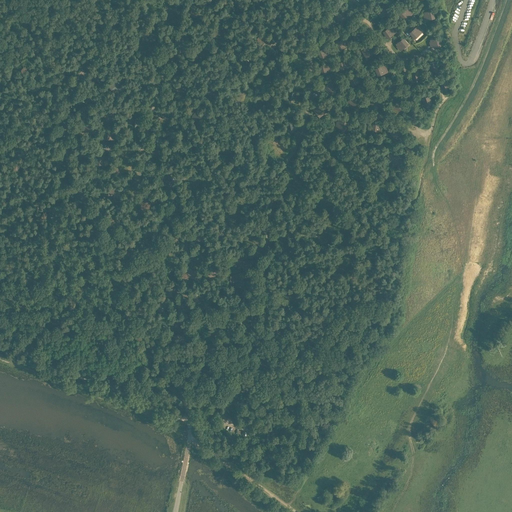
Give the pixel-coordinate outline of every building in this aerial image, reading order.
[(237,12),(241,6),(233,1),(229,8),(237,12)] [(386,12),(388,10),(386,7),(385,7),(384,6),(377,11),(382,16),(386,13),(386,12)] [(196,18),(200,11),(193,7),(189,13),(196,18)] [(413,13),(409,8),(408,9),(407,7),(399,14),(405,20),(413,13)] [(266,19),(272,14),(267,8),(261,14),(266,19)] [(424,14),(423,14),(424,20),(435,18),(434,10),(423,12),(424,14)] [(340,12),(334,15),(339,22),(344,19),(340,12)] [(326,21),(321,24),(326,31),(331,28),(326,21)] [(396,31),(392,27),(391,27),(390,25),(382,32),(387,38),(396,31)] [(422,31),(418,27),(416,26),(409,32),(412,36),(414,38),(414,39),(422,31)] [(305,34),(303,27),(293,29),(295,36),(305,34)] [(221,39),(224,32),(217,28),(213,35),(221,39)] [(362,30),(357,32),(352,34),(355,42),(361,39),(365,37),(362,32),(362,30)] [(143,32),(142,42),(157,44),(157,39),(149,38),(149,33),(143,32)] [(262,44),(268,39),(263,33),(257,39),(262,44)] [(183,44),(184,37),(176,36),(174,43),(183,44)] [(340,39),(335,42),(339,49),(344,47),(348,45),(344,37),(340,39)] [(429,42),(428,42),(430,48),(441,45),(439,37),(429,40),(429,42)] [(396,46),(395,46),(399,51),(408,44),(403,38),(395,44),(396,46)] [(208,50),(201,46),(197,53),(205,57),(208,50)] [(366,47),(361,50),(365,57),(370,54),(366,47)] [(317,51),(321,58),(326,56),(322,48),(317,51)] [(243,66),(249,61),(243,55),(237,61),(243,66)] [(437,61),(429,63),(430,71),(439,70),(437,61)] [(386,72),(383,64),(375,67),(378,75),(386,72)] [(418,70),(411,72),(412,80),(420,78),(418,70)] [(267,72),(267,78),(270,79),(270,80),(277,81),(278,72),(272,71),(271,73),(267,72)] [(354,76),(349,79),(353,86),(357,82),(354,76)] [(114,92),(122,87),(117,80),(110,84),(114,92)] [(394,80),(386,84),(391,91),(398,86),(394,80)] [(447,80),(439,82),(442,90),(449,88),(447,80)] [(185,91),(187,84),(179,82),(177,89),(185,91)] [(329,83),(325,87),(330,93),(335,89),(329,83)] [(214,96),(216,88),(209,86),(206,94),(214,96)] [(290,90),(287,98),(293,100),(293,98),(297,100),(299,94),(295,92),(295,91),(290,90)] [(92,92),(86,92),(84,92),(83,93),(83,95),(82,95),(82,99),(82,100),(93,100),(92,92)] [(430,95),(422,98),(425,106),(433,104),(430,95)] [(352,97),(347,102),(352,108),(357,103),(352,97)] [(374,98),(370,103),(376,109),(381,104),(374,98)] [(396,103),(390,108),(396,114),(401,109),(396,103)] [(314,109),(319,116),(325,112),(320,104),(314,109)] [(169,118),(170,111),(162,109),(160,117),(169,118)] [(198,121),(203,114),(197,110),(192,116),(198,121)] [(115,120),(116,112),(104,111),(103,119),(115,120)] [(138,125),(139,117),(133,116),(133,117),(128,117),(128,123),(132,123),(132,125),(138,125)] [(287,121),(289,129),(294,127),(294,126),(297,125),(295,120),(293,121),(292,119),(287,121)] [(346,129),(348,121),(337,119),(335,127),(346,129)] [(95,124),(94,124),(89,125),(88,125),(86,125),(86,126),(86,128),(85,128),(86,133),(96,132),(95,124)] [(402,132),(395,126),(389,132),(397,139),(402,132)] [(114,139),(114,131),(104,130),(104,139),(114,139)] [(187,140),(190,133),(183,130),(180,137),(187,140)] [(416,148),(411,141),(404,146),(409,153),(416,148)] [(158,154),(161,147),(153,144),(150,151),(158,154)] [(107,164),(107,158),(106,158),(106,156),(96,156),(96,164),(107,164)] [(168,183),(173,177),(168,172),(162,178),(168,183)] [(147,200),(151,194),(144,189),(140,196),(147,200)] [(117,214),(114,215),(110,217),(112,223),(113,222),(114,225),(120,223),(117,214)] [(195,230),(193,238),(202,240),(203,234),(202,234),(203,232),(195,230)] [(130,247),(127,250),(124,253),(129,258),(136,251),(132,247),(131,248),(130,247)] [(137,263),(136,269),(136,271),(144,272),(145,264),(137,263)] [(195,278),(197,270),(188,267),(187,269),(186,269),(184,275),(195,278)] [(214,267),(205,267),(205,275),(213,275),(214,267)] [(145,287),(149,288),(154,289),(155,287),(156,287),(157,280),(146,278),(145,287)] [(160,301),(154,304),(159,312),(165,308),(160,301)] [(178,311),(190,310),(189,304),(188,304),(188,302),(177,302),(178,311)] [(178,329),(178,321),(169,321),(169,323),(168,322),(168,329),(178,329)] [(182,333),(172,334),(173,342),(184,341),(184,335),(182,335),(182,333)] [(196,377),(189,383),(196,390),(202,384),(196,377)] [(248,385),(240,379),(235,386),(243,392),(248,385)] [(198,404),(203,403),(203,404),(208,403),(208,399),(207,396),(206,397),(205,395),(197,398),(198,404)]
